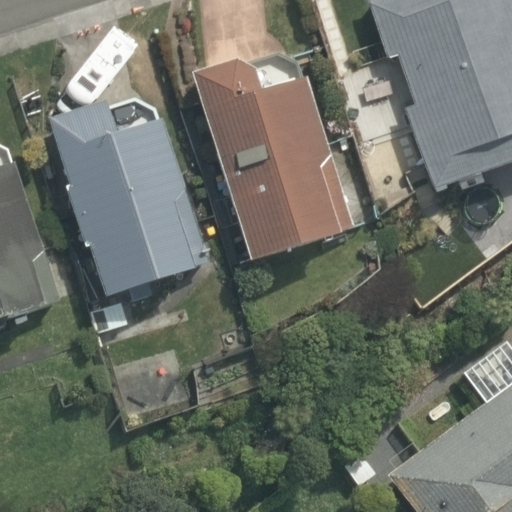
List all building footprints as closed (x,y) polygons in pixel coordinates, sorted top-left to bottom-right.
[(511,0),(410,0),(376,11),(397,75),(416,69),(432,122),(413,128),(443,220),(511,197),(511,0)] [(364,258),(315,102),(279,113),(267,74),(201,95),(262,290),(364,258)] [(123,111),(61,131),(84,201),(73,204),(99,286),(112,282),(124,319),(220,289),(198,221),(211,217),(184,134),(135,149),(123,111)] [(20,138),(0,143),(0,360),(79,336),(20,138)] [(511,511),(511,403),(395,495),(407,511),(511,511)]
